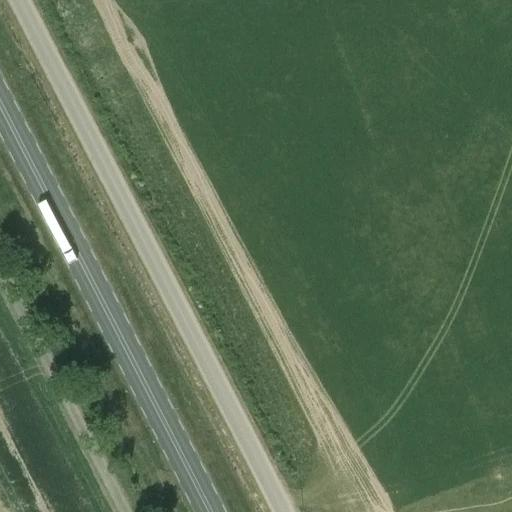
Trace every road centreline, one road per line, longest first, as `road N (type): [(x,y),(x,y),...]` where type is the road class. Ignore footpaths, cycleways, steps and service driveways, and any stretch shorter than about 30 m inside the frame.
road 1 (unclassified): [(289,511),(24,0)]
road 2 (primary): [(0,106),(208,511)]
road 3 (unclassified): [(123,511),(0,270)]
